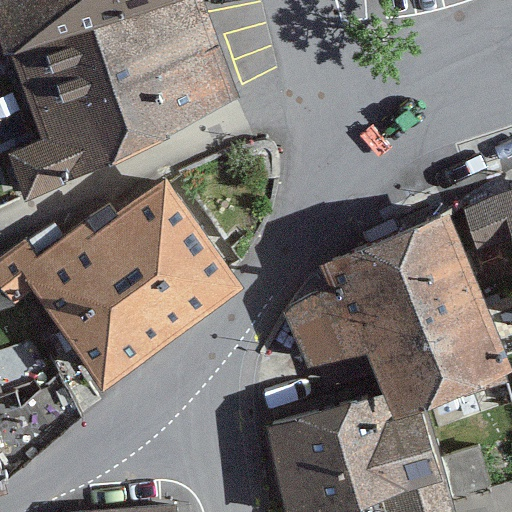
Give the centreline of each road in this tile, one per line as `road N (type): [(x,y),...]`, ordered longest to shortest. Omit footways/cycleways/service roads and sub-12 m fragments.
road 1 (residential): [(0,226),(327,100)]
road 2 (residential): [(0,497),(122,429),(206,350)]
road 3 (residential): [(511,26),(340,186)]
road 4 (residential): [(206,350),(340,186)]
road 5 (residential): [(340,186),(511,127)]
road 6 (residential): [(230,511),(206,350)]
